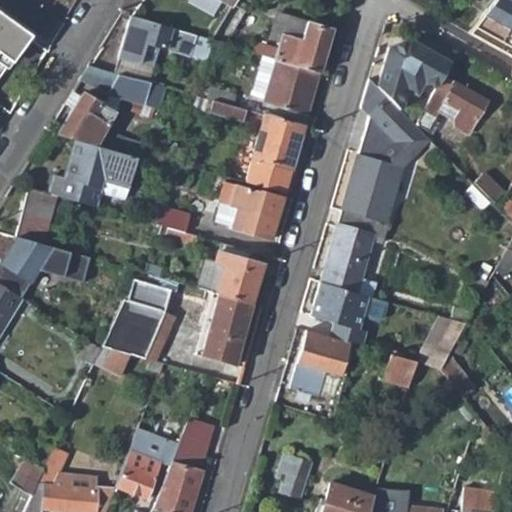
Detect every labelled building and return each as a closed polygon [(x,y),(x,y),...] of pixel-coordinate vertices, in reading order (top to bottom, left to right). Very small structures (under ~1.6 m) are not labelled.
[(511,0),(486,0),(482,7),(511,23),(511,0)] [(0,10),(0,77),(33,34),(0,10)] [(131,15),(114,72),(148,82),(158,46),(206,60),(211,40),(131,15)] [(262,45),(260,55),(265,57),(319,74),(332,29),(288,17),(279,50),(262,45)] [(388,48),(376,87),(399,110),(406,87),(416,93),(423,80),(436,87),(442,75),(449,63),(407,41),(388,48)] [(265,57),(254,91),(266,95),(264,103),(306,115),(319,74),(265,57)] [(87,65),(78,79),(112,88),(159,109),(167,88),(148,82),(114,72),(87,65)] [(436,87),(417,122),(427,128),(437,110),(452,119),(452,125),(467,133),(486,99),(442,75),(436,87)] [(371,114),(343,212),(379,223),(386,228),(397,176),(432,142),(399,110),(376,87),(368,79),(361,104),(371,114)] [(70,111),(55,134),(74,139),(91,144),(111,108),(104,104),(108,97),(88,86),(86,92),(83,90),(78,98),(70,111)] [(108,97),(104,104),(111,108),(120,94),(112,90),(108,97)] [(209,91),(207,100),(210,101),(231,108),(234,98),(209,91)] [(70,92),(61,106),(70,111),(78,98),(70,92)] [(210,101),(207,111),(242,121),(245,111),(231,108),(210,101)] [(263,117),(244,183),(283,195),(302,129),(263,117)] [(101,137),(99,146),(137,157),(139,148),(119,143),(118,146),(113,145),(114,140),(101,137)] [(54,173),(48,191),(96,205),(103,178),(128,186),(137,157),(99,146),(91,144),(74,139),(67,161),(72,162),(68,177),(63,175),(54,173)] [(67,161),(63,175),(68,177),(72,162),(67,161)] [(483,174),(473,183),(493,203),(502,194),(483,174)] [(223,181),(217,204),(221,205),(237,210),(232,228),(231,231),(270,242),(282,198),(223,181)] [(29,190),(23,213),(43,219),(49,196),(29,190)] [(511,198),(506,194),(499,208),(511,221),(511,220),(511,198)] [(221,205),(215,224),(232,228),(237,210),(221,205)] [(161,209),(156,225),(165,228),(180,232),(185,216),(161,209)] [(341,212),(340,215),(389,230),(386,228),(379,223),(343,212),(341,212)] [(23,213),(17,234),(38,241),(43,219),(23,213)] [(340,215),(339,218),(386,238),(389,230),(340,215)] [(339,218),(320,284),(368,298),(372,299),(376,285),(358,279),(366,256),(371,241),(382,244),(384,245),(386,238),(339,218)] [(165,228),(162,238),(191,246),(193,236),(180,232),(165,228)] [(0,229),(0,286),(3,288),(17,234),(0,229)] [(511,240),(496,268),(501,273),(511,262),(511,240)] [(371,241),(366,256),(377,259),(382,244),(371,241)] [(215,253),(212,263),(220,265),(213,294),(218,295),(251,305),(262,266),(215,253)] [(154,265),(152,275),(180,283),(182,274),(154,265)] [(473,275),(470,283),(483,290),(488,282),(473,275)] [(117,298),(107,321),(149,335),(156,310),(164,312),(170,291),(127,277),(117,298)] [(320,284),(310,318),(333,325),(329,338),(354,346),(358,332),(368,298),(320,284)] [(0,333),(21,300),(3,288),(0,286),(0,333)] [(218,295),(199,359),(233,369),(251,305),(218,295)] [(451,309),(447,322),(462,326),(469,315),(451,309)] [(149,335),(142,356),(151,358),(164,312),(156,310),(149,335)] [(440,319),(414,363),(437,370),(446,355),(462,326),(447,322),(440,319)] [(107,321),(97,342),(125,350),(142,356),(149,335),(107,321)] [(306,331),(289,390),(318,398),(325,373),(340,377),(347,355),(350,356),(354,346),(329,338),(306,331)] [(94,349),(88,363),(116,376),(125,350),(97,342),(94,349)] [(378,353),(376,362),(386,365),(382,378),(407,386),(414,363),(378,353)] [(446,355),(437,370),(445,379),(457,369),(446,355)] [(457,369),(445,379),(461,399),(474,389),(457,369)] [(141,416),(113,488),(146,501),(161,463),(156,462),(140,455),(143,449),(153,420),(150,419),(153,411),(144,408),(141,416)] [(173,461),(154,510),(161,511),(189,511),(202,472),(199,471),(212,427),(189,419),(183,435),(177,451),(173,461)] [(167,430),(158,455),(173,461),(177,451),(183,435),(167,430)] [(30,492),(20,511),(39,511),(39,508),(77,511),(103,511),(113,488),(95,486),(94,489),(51,485),(56,472),(64,453),(51,446),(41,469),(30,492)] [(143,449),(140,455),(156,462),(158,455),(143,449)] [(282,453),(276,475),(283,476),(279,490),(300,496),(303,482),(308,484),(315,463),(282,453)] [(18,454),(4,477),(30,492),(41,469),(18,454)] [(56,472),(51,485),(94,489),(95,486),(95,476),(56,472)] [(329,479),(319,511),(366,511),(373,492),(329,479)]
